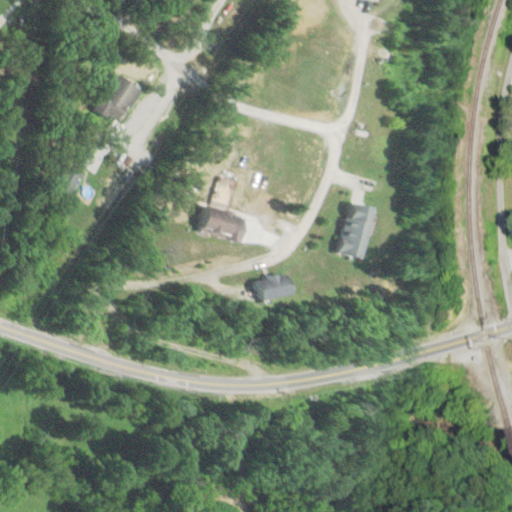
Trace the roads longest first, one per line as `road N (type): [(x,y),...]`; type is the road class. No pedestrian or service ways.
road 1 (secondary): [(511,326),(339,372),(229,386),(121,368),(0,325)]
road 2 (residential): [(511,305),(499,130),(511,58)]
